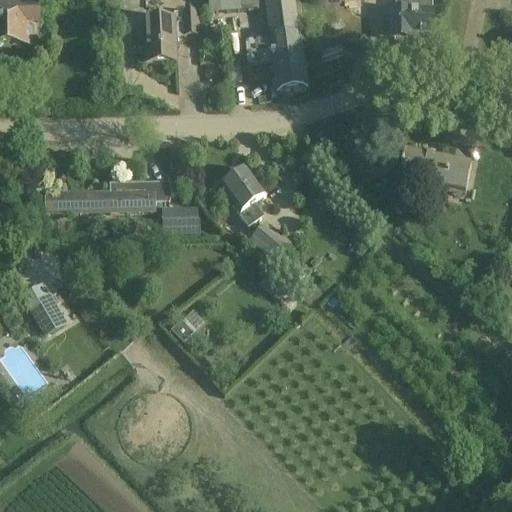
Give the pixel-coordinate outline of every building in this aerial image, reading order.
[(0,0),(0,52),(36,52),(36,31),(38,31),(38,13),(8,13),(8,0),(0,0)] [(207,0),(209,17),(241,15),(241,14),(259,13),(257,0),(207,0)] [(248,69),(273,65),(277,95),(306,92),(293,0),(272,0),(264,1),(269,42),(245,45),(248,69)] [(431,1),(408,1),(396,1),(396,13),(392,13),(392,42),(408,42),(408,36),(431,36),(431,12),(431,1)] [(174,21),(142,23),(145,68),(177,66),(176,41),(199,39),(197,16),(174,17),(174,21)] [(404,155),(398,183),(466,197),(471,169),(433,161),(434,155),(426,153),(424,159),(404,155)] [(239,220),(248,233),(261,223),(252,210),(266,200),(246,173),(219,192),(239,219),(239,220)] [(45,199),(46,219),(154,216),(154,208),(167,208),(170,208),(171,205),(171,203),(171,199),(171,197),(171,194),(170,192),(169,188),(169,186),(109,188),(110,197),(45,199)] [(197,233),(197,212),(163,213),(163,234),(197,233)] [(280,270),(295,252),(265,226),(249,244),(280,270)] [(65,327),(42,289),(21,302),(44,340),(65,327)]
